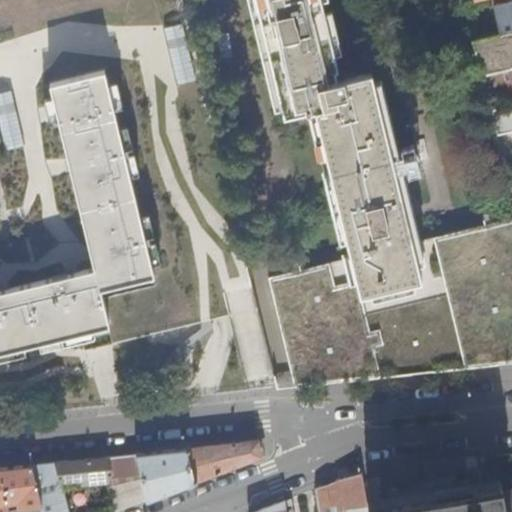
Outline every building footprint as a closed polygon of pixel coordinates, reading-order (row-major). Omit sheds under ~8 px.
[(257,0),(286,118),(307,112),(308,113),(317,111),(351,257),(269,277),(294,386),(511,362),(511,218),(413,242),(411,237),(416,236),(406,193),(403,194),(374,71),(340,79),(338,69),(342,67),(325,0),(257,0)] [(511,29),(511,0),(493,0),(501,32),(511,29)] [(187,50),(181,25),(167,29),(173,53),(187,50)] [(482,75),(511,67),(511,29),(501,32),(473,39),(482,75)] [(511,67),(482,75),(486,89),(503,85),(505,94),(511,92),(511,67)] [(0,289),(0,350),(110,324),(102,288),(156,276),(105,70),(51,83),(57,108),(70,160),(92,248),(96,267),(64,275),(0,289)] [(0,118),(0,119),(15,116),(8,89),(0,90),(0,118)] [(511,104),(491,110),(496,128),(510,124),(511,123),(511,104)] [(496,128),(497,132),(511,129),(510,124),(496,128)] [(157,451),(104,457),(106,476),(128,474),(129,480),(144,478),(109,488),(116,510),(262,455),(260,440),(233,443),(157,451)] [(106,476),(104,457),(31,464),(41,502),(43,511),(70,511),(61,480),(82,478),(83,483),(99,481),(99,477),(106,476)] [(41,502),(31,464),(0,467),(0,511),(4,511),(20,507),(41,502)] [(361,474),(338,481),(343,511),(367,511),(367,508),(361,474)] [(343,511),(338,481),(315,489),(318,511),(343,511)] [(500,485),(367,508),(367,511),(505,511),(502,493),(500,485)] [(511,511),(511,491),(502,493),(505,511),(511,511)] [(285,511),(284,501),(254,511),(285,511)] [(43,511),(41,502),(20,507),(20,511),(43,511)]
